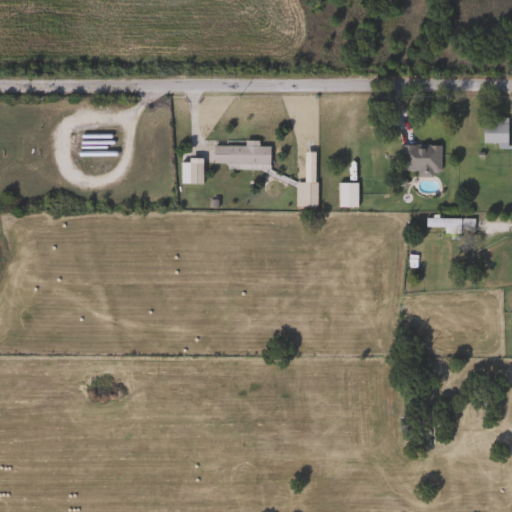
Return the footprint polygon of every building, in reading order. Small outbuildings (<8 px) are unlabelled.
[(479,143),(479,121),(504,121),(504,143),(479,143)] [(209,146),(242,146),(242,142),(254,142),(254,147),(266,147),(266,170),(224,170),(224,164),(209,164),(209,146)] [(396,171),(396,145),(437,145),(437,177),(413,177),(413,171),(396,171)] [(177,161),(198,161),(198,184),(177,184),(177,161)] [(313,207),(292,207),(292,183),(313,183),(313,207)] [(354,183),(354,207),(335,207),(335,183),(354,183)] [(458,233),(440,233),(440,227),(422,227),(422,219),(468,219),(468,227),(458,227),(458,233)]
